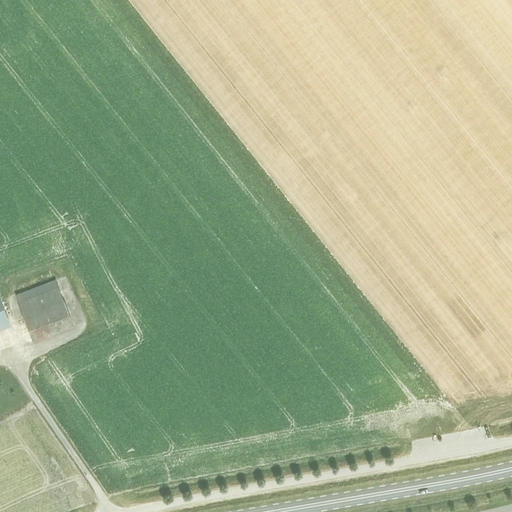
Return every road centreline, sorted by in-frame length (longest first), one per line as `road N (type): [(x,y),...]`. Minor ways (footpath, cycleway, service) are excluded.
road 1 (unclassified): [(511,440),(135,511)]
road 2 (secondary): [(284,511),(511,470)]
